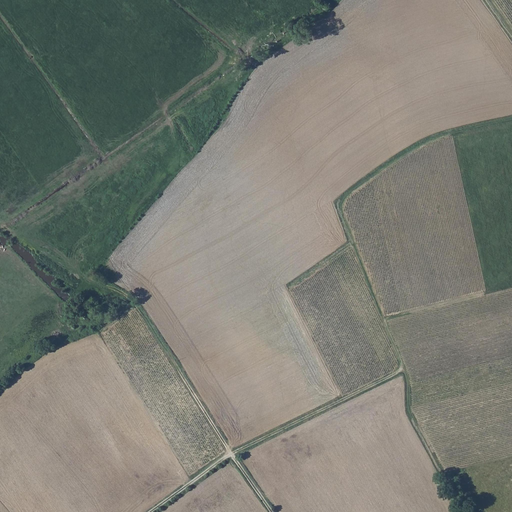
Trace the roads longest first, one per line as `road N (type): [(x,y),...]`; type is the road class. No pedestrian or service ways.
road 1 (track): [(149,511),(230,453),(403,368),(338,200),(430,141),(511,119)]
road 2 (track): [(272,511),(185,381)]
